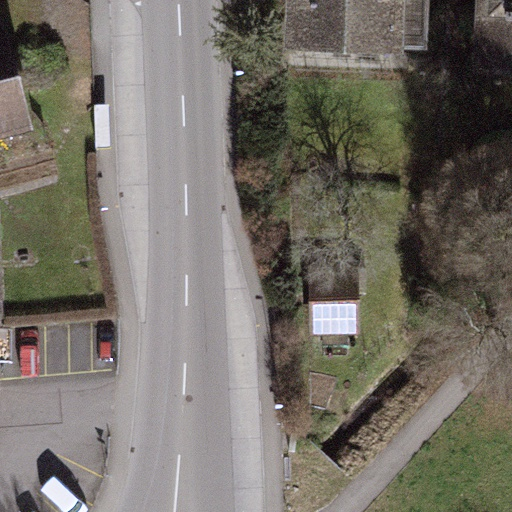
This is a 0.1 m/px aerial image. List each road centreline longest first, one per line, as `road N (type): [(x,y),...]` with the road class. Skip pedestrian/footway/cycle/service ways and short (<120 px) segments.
road 1 (tertiary): [(182,511),(188,275),(177,0)]
road 2 (residential): [(511,328),(380,475)]
